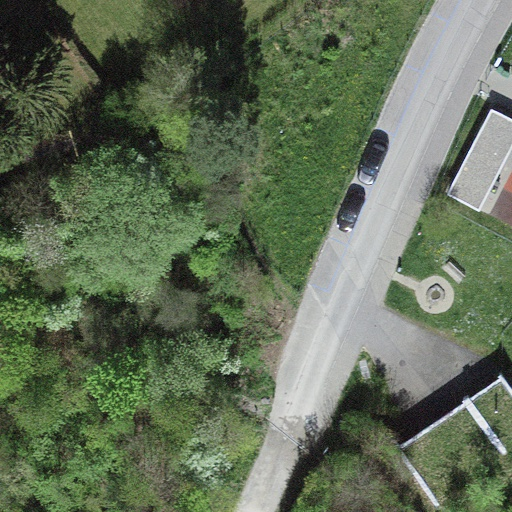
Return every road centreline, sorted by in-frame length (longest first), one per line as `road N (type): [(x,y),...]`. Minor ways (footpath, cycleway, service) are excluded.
road 1 (residential): [(312,397),(476,0)]
road 2 (track): [(254,511),(312,397)]
